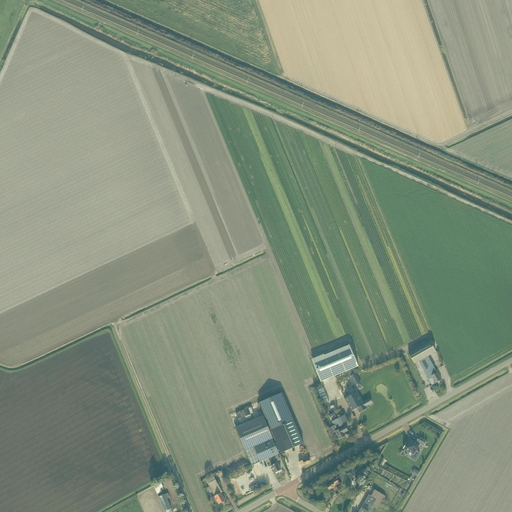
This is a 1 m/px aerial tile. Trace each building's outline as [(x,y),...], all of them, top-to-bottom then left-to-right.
[(428,357),(436,352),(430,341),(408,353),(414,364),(419,362),(429,379),(432,378),(435,384),(442,380),(437,372),(434,374),(433,372),(435,370),(428,357)] [(321,382),(358,366),(349,345),(324,355),(324,354),(311,359),(321,382)] [(364,402),(358,392),(344,399),(351,411),(357,408),(360,412),(367,408),(366,407),(372,403),(369,399),(364,402)] [(263,415),(235,427),(245,451),(249,460),(252,466),(260,462),(268,459),(272,465),(271,466),(275,473),(281,470),(277,463),(276,463),(276,462),(280,460),(277,455),(279,454),(269,428),(270,428),(281,453),(283,452),(303,444),(282,393),(262,401),(259,403),(269,425),(267,425),(263,415)] [(251,414),(249,408),(239,412),(242,418),(251,414)] [(339,429),(338,428),(344,425),(340,417),(334,421),(336,426),(333,428),(335,431),(337,434),(336,435),(336,436),(337,438),(338,438),(339,438),(340,439),(345,436),(344,433),(348,431),(345,426),(339,429)] [(406,444),(403,449),(414,455),(419,445),(423,447),(425,443),(418,439),(416,442),(410,439),(407,444),(406,444)] [(397,452),(394,450),(379,477),(383,480),(379,487),(391,494),(413,456),(399,448),(397,452)] [(329,490),(336,486),(340,493),(352,486),(347,478),(347,476),(347,475),(354,471),(352,468),(339,476),(342,482),(340,483),(336,477),(332,480),(333,482),(326,486),(329,490)] [(363,476),(366,479),(370,473),(364,469),(360,475),(363,476)] [(219,504),(226,501),(221,493),(222,492),(213,476),(205,480),(214,496),(212,497),(212,500),(213,501),(215,502),(217,501),(219,504)] [(375,489),(371,495),(377,499),(373,506),(378,509),(386,496),(375,489)] [(165,511),(172,509),(165,494),(158,497),(165,511)] [(369,511),(373,506),(377,499),(371,495),(369,494),(358,511),(369,511)]
